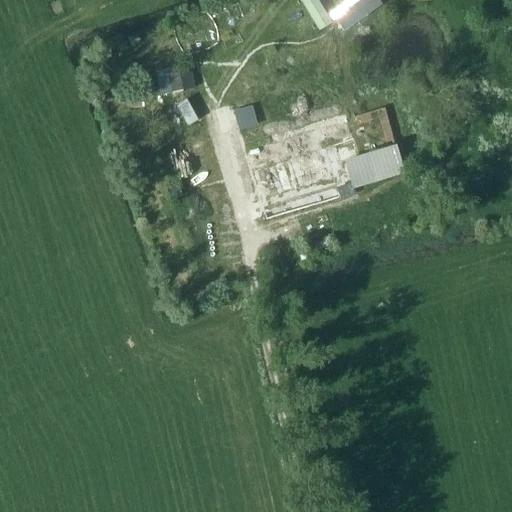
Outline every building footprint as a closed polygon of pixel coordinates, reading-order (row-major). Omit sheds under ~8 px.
[(357,0),(336,18),(346,30),(380,0),(357,0)] [(236,101),(248,148),(299,135),(287,88),(236,101)] [(359,114),(365,134),(377,131),(380,141),(397,136),(388,106),(359,114)] [(351,120),(250,146),(268,212),(406,175),(398,143),(360,153),(351,120)] [(174,198),(181,196),(178,185),(170,187),(174,198)]
